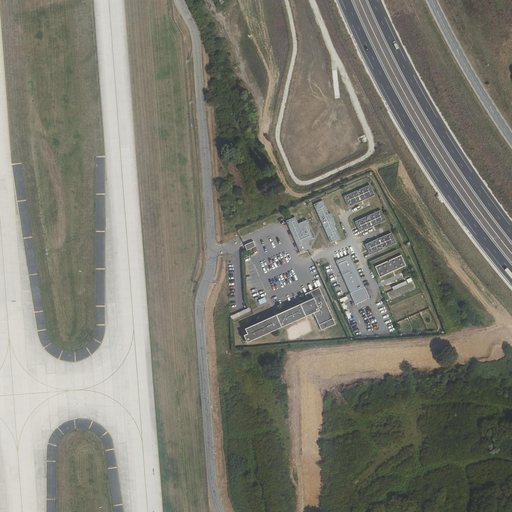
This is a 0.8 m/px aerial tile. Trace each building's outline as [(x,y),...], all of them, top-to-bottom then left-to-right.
[(348,208),(374,196),(369,185),(343,197),(348,208)] [(334,224),(330,214),(328,215),(322,201),(313,205),(330,243),(339,239),(332,225),(334,224)] [(387,220),(382,209),(355,221),(360,232),(387,220)] [(314,238),(306,220),(298,224),(295,217),(286,221),(300,252),(309,249),(306,242),(314,238)] [(396,243),(391,233),(378,239),(364,245),(369,256),(396,243)] [(252,239),(243,243),(245,249),(255,245),(252,239)] [(291,240),(297,254),(299,253),(293,239),(291,240)] [(406,266),(401,255),(374,268),(379,278),(406,266)] [(353,307),(367,300),(347,256),(333,263),(353,307)] [(416,288),(413,281),(407,284),(406,281),(398,285),(392,287),(393,290),(387,293),(390,300),(416,288)] [(306,301),(244,329),(245,332),(242,333),(244,339),(248,337),(249,341),(312,314),(318,327),(333,321),(317,288),(303,294),(306,301)] [(232,319),(250,311),(248,308),(230,316),(232,319)]
